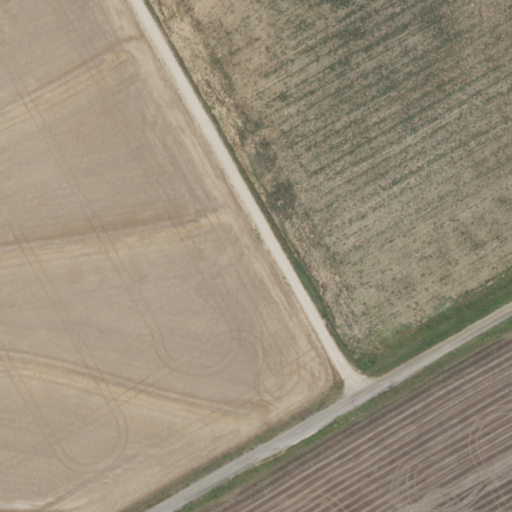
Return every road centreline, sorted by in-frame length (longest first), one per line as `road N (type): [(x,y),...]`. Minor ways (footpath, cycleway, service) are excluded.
road 1 (residential): [(352,399),(135,0)]
road 2 (tertiary): [(511,308),(155,511)]
